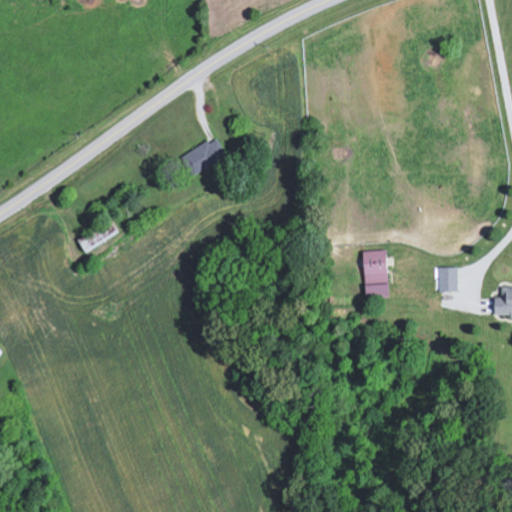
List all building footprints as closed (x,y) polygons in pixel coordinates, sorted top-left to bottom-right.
[(183,156),(192,175),(228,157),(219,138),(183,156)] [(120,233),(111,220),(78,240),(87,254),(120,233)] [(390,298),(388,250),(364,251),(366,285),(367,285),(367,299),(390,298)] [(440,268),(440,292),(459,292),(458,268),(440,268)] [(511,286),(502,286),(503,298),(495,298),(496,317),(511,317),(511,286)]
